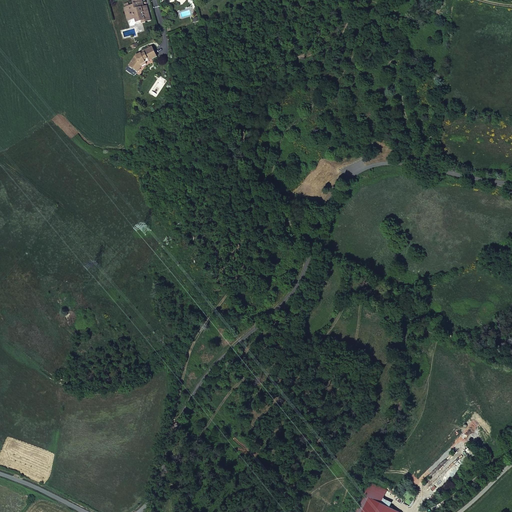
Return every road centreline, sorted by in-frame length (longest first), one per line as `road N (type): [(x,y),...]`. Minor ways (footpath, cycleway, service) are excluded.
road 1 (residential): [(136,511),(195,386),(300,279),(325,205),(343,182),(364,166),(402,161),(511,182)]
road 2 (track): [(168,435),(192,344),(245,266),(245,118),(278,67),(340,41),(357,0)]
